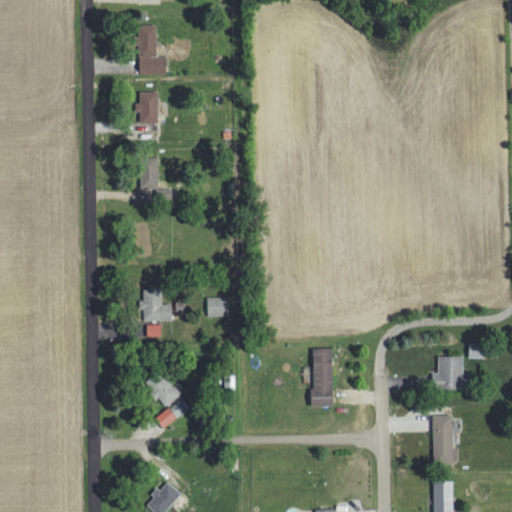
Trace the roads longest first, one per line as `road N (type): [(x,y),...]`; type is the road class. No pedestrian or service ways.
road 1 (residential): [(94,511),(86,0)]
road 2 (residential): [(93,445),(382,440)]
road 3 (residential): [(383,511),(380,375)]
